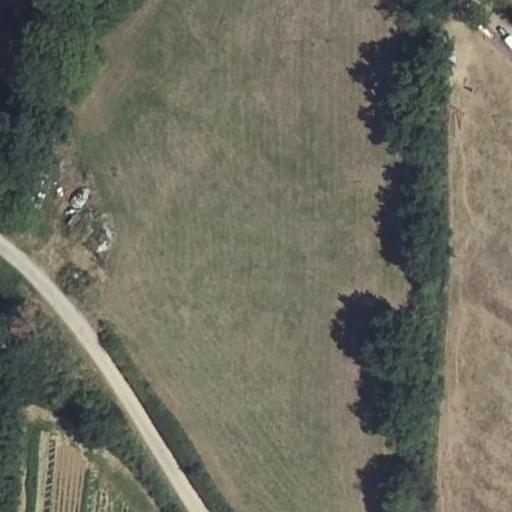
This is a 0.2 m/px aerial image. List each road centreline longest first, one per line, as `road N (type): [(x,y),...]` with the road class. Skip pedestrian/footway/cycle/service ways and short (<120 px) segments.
road 1 (track): [(477,8),(457,41),(465,235),(449,511)]
road 2 (track): [(0,250),(31,271),(201,511)]
